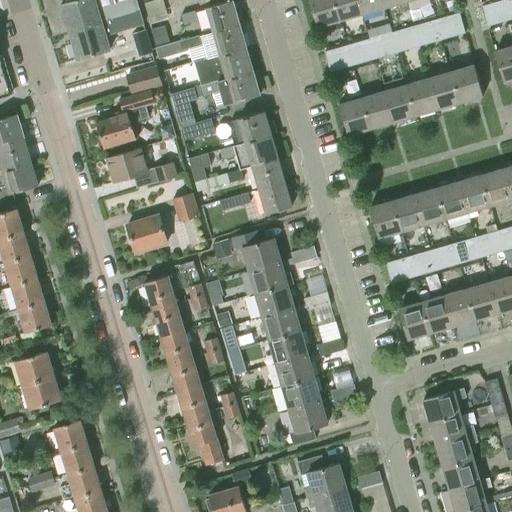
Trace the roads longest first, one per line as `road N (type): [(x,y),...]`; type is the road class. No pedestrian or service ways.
road 1 (residential): [(166,511),(18,0)]
road 2 (residential): [(375,384),(260,0)]
road 3 (residential): [(375,384),(511,346)]
road 4 (residential): [(411,511),(375,384)]
